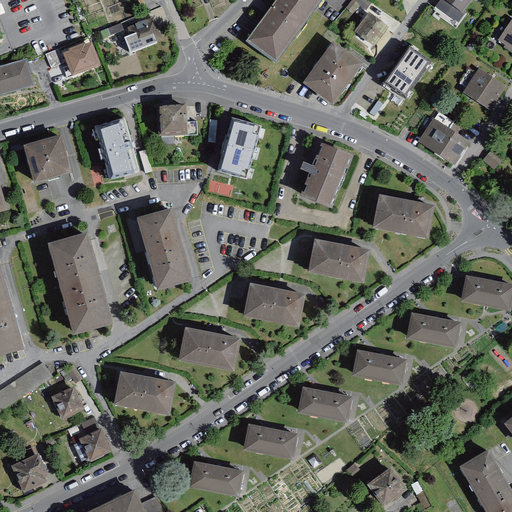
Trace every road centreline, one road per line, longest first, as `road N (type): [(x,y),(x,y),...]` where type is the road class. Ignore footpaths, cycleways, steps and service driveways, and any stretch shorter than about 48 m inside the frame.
road 1 (residential): [(32,511),(156,449),(490,224)]
road 2 (residential): [(196,81),(0,131)]
road 3 (residential): [(338,124),(425,0)]
road 4 (unclassified): [(338,124),(196,81)]
road 5 (unclassified): [(452,187),(338,124)]
